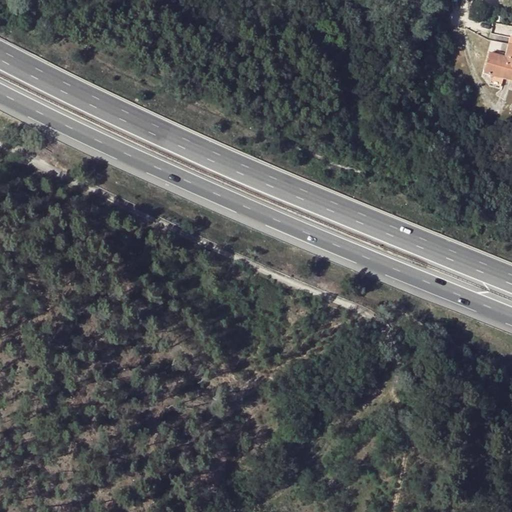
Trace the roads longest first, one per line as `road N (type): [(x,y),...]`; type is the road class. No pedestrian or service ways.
road 1 (motorway): [(0,114),(511,339)]
road 2 (motorway): [(511,258),(202,134),(0,39)]
road 3 (unclassified): [(0,144),(368,315),(397,348),(395,373)]
